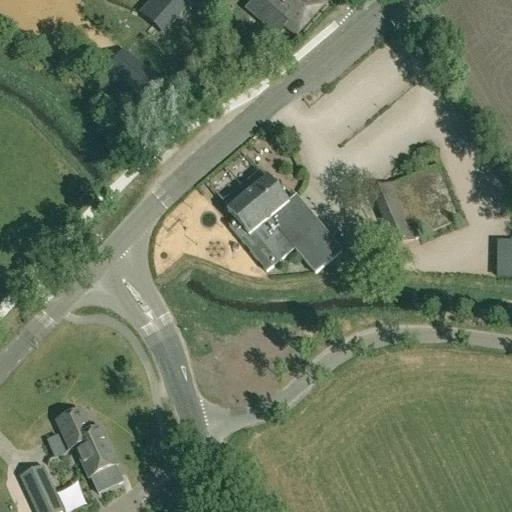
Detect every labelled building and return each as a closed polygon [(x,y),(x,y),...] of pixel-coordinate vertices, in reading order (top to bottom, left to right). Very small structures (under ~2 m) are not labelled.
[(319,0),(266,0),(261,6),(297,37),(325,4),(319,0)] [(372,194),(395,249),(461,222),(438,166),(372,194)] [(297,252),(318,277),(345,255),(299,199),(291,206),(270,180),(230,213),(238,223),(232,229),(270,275),(297,252)] [(71,453),(77,450),(91,481),(119,468),(102,431),(92,435),(75,399),(52,409),(71,453)] [(36,511),(64,511),(45,469),(22,480),(36,511)] [(24,491),(8,499),(14,511),(27,511),(33,509),(24,491)]
